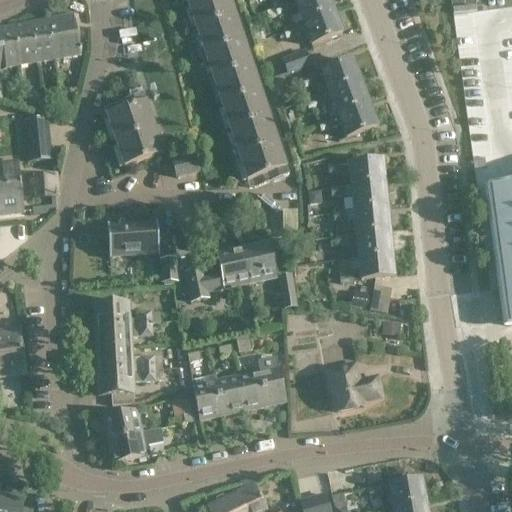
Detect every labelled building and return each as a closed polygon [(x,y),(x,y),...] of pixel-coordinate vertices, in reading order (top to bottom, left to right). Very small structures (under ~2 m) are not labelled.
[(228,0),(185,0),(249,189),(254,189),(288,178),(285,170),(251,68),(228,0)] [(299,0),(294,2),(302,24),(333,13),(327,0),(299,0)] [(286,4),(274,9),(277,17),(289,13),(286,4)] [(333,13),(302,24),(311,47),(341,36),(333,13)] [(73,16),(11,27),(0,28),(0,70),(5,70),(80,57),(80,53),(81,53),(80,48),(79,48),(73,16)] [(294,27),(282,31),(285,40),(297,35),(294,27)] [(262,33),(254,36),(257,44),(265,41),(262,33)] [(281,61),(287,77),(312,68),(306,52),(281,61)] [(329,95),(359,83),(351,62),(321,73),(329,95)] [(313,77),(301,81),(304,89),(316,85),(313,77)] [(329,95),(337,116),(367,104),(359,83),(329,95)] [(6,85),(1,86),(1,87),(2,97),(9,96),(6,85)] [(41,95),(27,94),(27,105),(41,105),(41,95)] [(145,104),(142,97),(104,109),(124,169),(163,156),(145,104)] [(321,97),(305,104),(308,112),(324,106),(321,97)] [(340,125),(346,140),(376,129),(367,104),(337,116),(330,118),(333,127),(340,125)] [(330,118),(318,123),(321,132),(333,127),(330,118)] [(52,161),(47,119),(24,122),(29,163),(52,161)] [(198,174),(195,159),(172,164),(176,179),(198,174)] [(381,162),(341,166),(342,176),(350,175),(351,186),(383,183),(381,162)] [(0,165),(0,216),(23,214),(17,164),(0,165)] [(341,166),(328,168),(329,177),(342,176),(341,166)] [(351,186),(353,211),(386,208),(383,183),(351,186)] [(511,185),(489,189),(503,289),(508,328),(511,327),(511,185)] [(343,187),(330,188),(331,198),(344,197),(343,187)] [(353,211),(345,212),(346,222),(354,221),(356,235),(388,232),(386,208),(353,211)] [(345,212),(332,213),(333,223),(346,222),(345,212)] [(158,256),(156,224),(136,225),(136,227),(130,227),(130,225),(107,227),(109,259),(158,256)] [(356,235),(358,259),(390,255),(388,232),(356,235)] [(348,236),(335,237),(336,247),(349,246),(348,236)] [(242,250),(250,285),(275,280),(268,244),(242,250)] [(185,275),(191,304),(208,300),(207,294),(224,290),(225,291),(250,285),(242,250),(217,255),(221,275),(204,279),(202,271),(185,275)] [(393,279),(390,255),(358,259),(359,272),(351,273),(352,283),(393,279)] [(176,260),(160,261),(161,285),(177,284),(176,260)] [(352,283),(351,273),(338,274),(339,285),(352,284),(352,283)] [(285,312),(299,310),(294,277),(279,279),(285,312)] [(353,294),(351,310),(369,312),(371,297),(353,294)] [(128,304),(94,306),(95,320),(98,322),(98,329),(153,326),(160,325),(159,314),(151,315),(151,314),(134,315),(135,322),(129,322),(128,304)] [(131,350),(130,341),(154,339),(153,326),(98,329),(99,336),(96,338),(97,352),(131,350)] [(0,333),(0,378),(25,375),(19,331),(0,333)] [(240,355),(254,352),(251,338),(237,341),(240,355)] [(233,357),(231,349),(218,351),(220,360),(233,357)] [(131,359),(131,350),(97,352),(98,365),(100,367),(101,374),(162,370),(161,358),(153,358),(131,359)] [(203,363),(201,355),(188,357),(190,366),(203,363)] [(376,381),(359,384),(355,366),(326,372),(330,392),(332,392),(337,414),(362,408),(361,402),(380,398),(376,381)] [(162,370),(101,374),(101,381),(99,383),(100,397),(111,397),(111,408),(134,406),(133,386),(163,384),(162,370)] [(278,370),(237,379),(244,413),(285,404),(278,370)] [(191,384),(199,422),(222,417),(215,383),(214,379),(191,384)] [(215,383),(222,417),(244,413),(237,379),(215,383)] [(179,401),(183,419),(184,425),(193,423),(188,399),(179,401)] [(107,442),(141,435),(136,412),(102,419),(107,442)] [(153,432),(141,435),(107,442),(112,465),(150,457),(148,447),(162,444),(159,431),(153,432)] [(393,510),(425,504),(420,482),(388,488),(393,510)] [(266,511),(254,485),(234,495),(242,511),(277,511),(276,510),(271,511),(266,511)] [(380,488),(367,491),(369,500),(382,498),(380,488)] [(208,511),(242,511),(234,495),(207,509),(208,511)] [(343,495),(331,498),(333,509),(346,507),(343,495)] [(22,511),(23,506),(13,504),(14,499),(0,496),(0,511),(22,511)] [(312,500),(315,511),(329,511),(325,496),(312,500)] [(315,511),(312,500),(299,504),(301,511),(315,511)]
